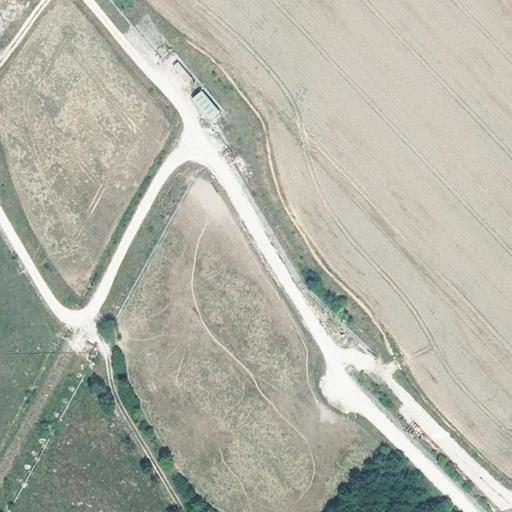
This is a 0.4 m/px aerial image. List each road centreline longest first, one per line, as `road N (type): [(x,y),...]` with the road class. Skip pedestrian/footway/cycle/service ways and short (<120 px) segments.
road 1 (track): [(457,511),(338,388),(193,138),(85,0)]
road 2 (track): [(193,138),(84,318),(0,195)]
road 3 (track): [(0,483),(84,318)]
